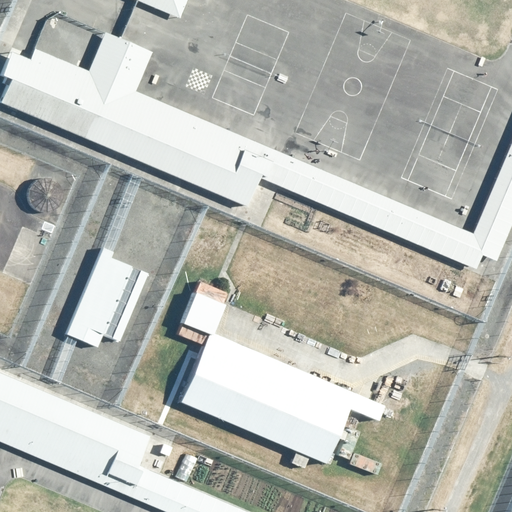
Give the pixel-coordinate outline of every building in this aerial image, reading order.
[(511,114),(473,208),(137,67),(153,29),(106,9),(89,49),(20,20),(0,67),(0,91),(240,192),(250,167),(484,266),(511,200),(511,114)] [(28,188),(27,191),(27,196),(26,199),(26,202),(27,204),(28,207),(29,209),(31,211),(33,213),(35,214),(38,215),(41,216),(44,216),(46,215),(49,214),(51,213),(53,211),(55,209),(57,206),(57,204),(58,201),(59,198),(59,195),(58,192),(57,190),(56,187),(54,185),(52,183),(50,181),(47,180),(44,180),(42,180),(39,180),(36,181),(34,182),(31,184),(29,186),(28,188)] [(143,244),(100,226),(60,319),(103,337),(143,244)] [(359,368),(213,307),(181,384),(326,445),(359,368)] [(156,406),(0,344),(0,427),(212,511),(304,511),(140,446),(156,406)]
